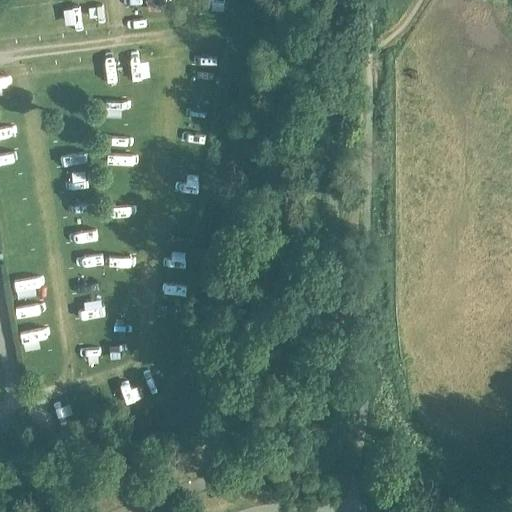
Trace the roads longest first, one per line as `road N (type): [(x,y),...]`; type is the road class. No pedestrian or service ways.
road 1 (unknown): [(419,0),(391,40),(315,98),(294,129),(281,202),(277,315),(268,365),(246,410),(211,445),(38,511)]
road 2 (track): [(168,34),(0,56)]
road 3 (track): [(162,232),(0,255)]
